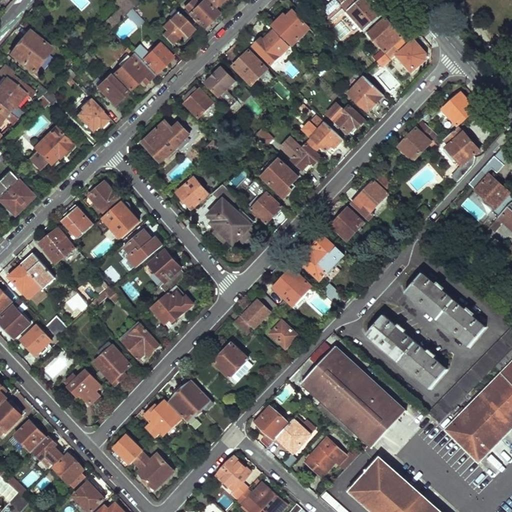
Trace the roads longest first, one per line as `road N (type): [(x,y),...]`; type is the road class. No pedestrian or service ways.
road 1 (residential): [(511,131),(234,433)]
road 2 (residential): [(459,54),(236,292)]
road 3 (residential): [(108,150),(264,0)]
road 4 (residential): [(236,292),(89,447)]
road 5 (residential): [(108,150),(236,292)]
road 6 (residential): [(0,255),(108,150)]
road 7 (residential): [(0,352),(89,447)]
